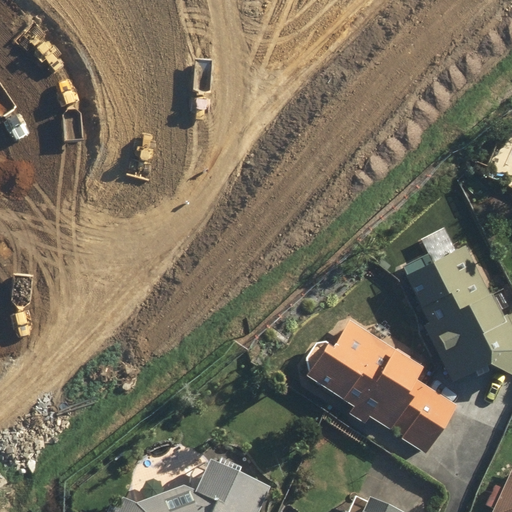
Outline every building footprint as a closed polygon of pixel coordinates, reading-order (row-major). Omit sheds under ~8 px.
[(450,380),(488,362),(510,374),(511,371),(511,310),(498,318),(465,247),(434,262),(430,254),(403,267),(429,322),(424,325),(450,380)] [(414,375),(421,365),(344,319),(308,380),(429,452),(459,402),(414,375)] [(213,458),(198,490),(182,485),(139,504),(121,495),(115,506),(110,504),(106,511),(260,511),(273,487),(213,458)] [(511,511),(511,466),(490,511),(511,511)] [(401,511),(364,495),(357,511),(346,506),(343,511),(401,511)]
